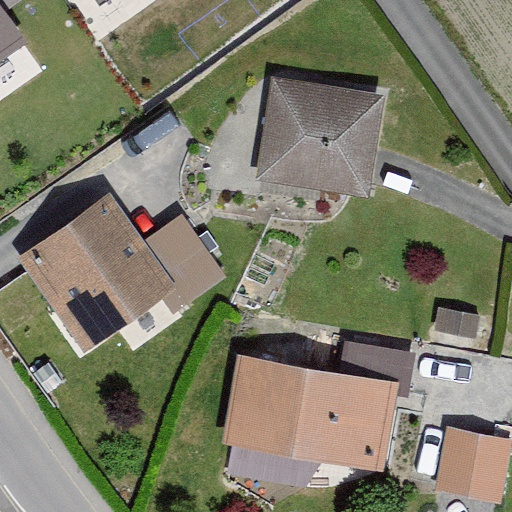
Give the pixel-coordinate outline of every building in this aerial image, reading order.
[(0,0),(0,6),(5,13),(23,0),(0,0)] [(0,6),(0,62),(27,43),(5,13),(0,6)] [(369,186),(380,92),(273,79),(262,173),(369,186)] [(111,188),(19,253),(85,347),(162,293),(175,311),(227,275),(182,211),(145,237),(111,188)] [(240,351),(226,437),(384,462),(397,376),(240,351)] [(447,423),(436,483),(500,495),(511,435),(447,423)]
